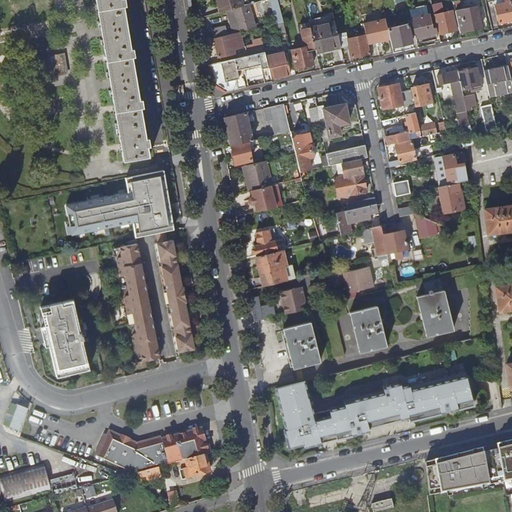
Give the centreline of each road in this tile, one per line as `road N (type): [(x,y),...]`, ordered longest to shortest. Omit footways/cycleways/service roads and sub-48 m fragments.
road 1 (residential): [(0,298),(29,385),(55,400),(232,360)]
road 2 (residential): [(254,487),(511,421)]
road 3 (tertiary): [(232,360),(191,111)]
road 4 (residential): [(360,73),(191,111)]
road 5 (residential): [(511,39),(360,73)]
road 6 (residential): [(360,73),(391,223)]
road 7 (tertiary): [(254,487),(232,360)]
road 8 (unknown): [(222,301),(342,271)]
